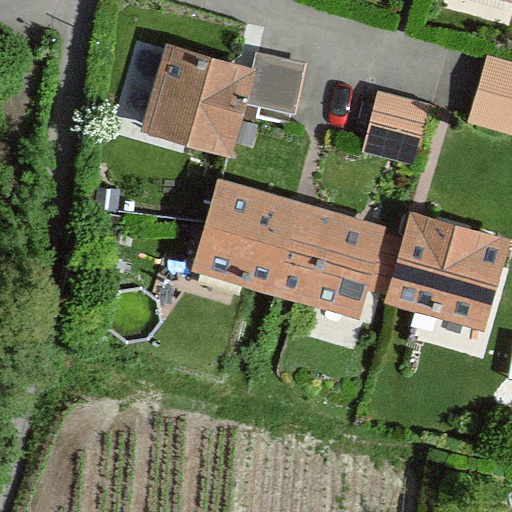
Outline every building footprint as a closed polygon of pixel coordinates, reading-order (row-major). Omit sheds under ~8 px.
[(245,63),(166,42),(145,124),(224,145),(245,63)] [(246,105),(294,116),(305,65),(257,55),(246,105)] [(511,65),(489,59),(473,115),(511,126),(511,65)] [(425,102),(379,91),(366,147),(412,157),(425,102)] [(353,305),(376,228),(221,183),(198,260),(353,305)] [(482,319),(504,243),(417,218),(395,294),(482,319)]
